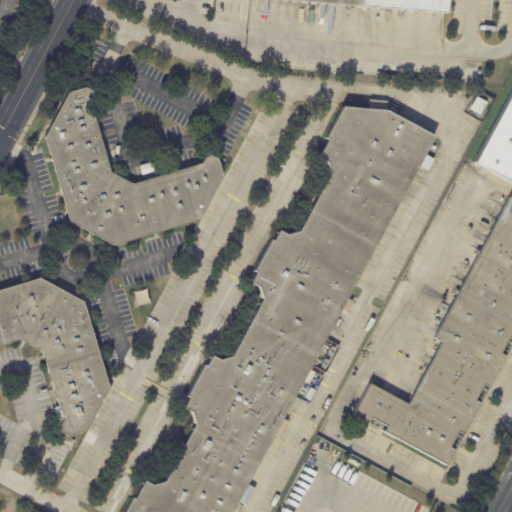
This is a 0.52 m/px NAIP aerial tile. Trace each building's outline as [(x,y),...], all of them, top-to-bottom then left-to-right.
[(263,0),(444,11),(444,0),(263,0)] [(203,222),(228,176),(211,154),(205,165),(138,187),(115,174),(109,135),(88,89),(70,93),(48,135),(73,221),(116,246),(203,222)] [(511,91),(473,162),(511,182),(511,91)] [(467,109),(475,96),(485,103),(478,115),(467,109)] [(233,511),(435,137),(385,110),(341,109),(320,157),(329,176),(301,232),(282,230),(253,280),(261,302),(236,353),(213,356),(183,408),(194,428),(164,481),(144,481),(125,511),(233,511)] [(151,163),(154,170),(140,175),(137,166),(151,162),(151,163)] [(369,383),(352,417),(450,468),(511,351),(511,196),(438,334),(404,400),(369,383)] [(88,308),(42,280),(0,292),(0,349),(12,345),(25,342),(45,353),(65,420),(71,437),(113,389),(88,308)] [(58,473),(52,484),(41,478),(47,467),(47,468),(54,455),(63,460),(56,472),(58,473)] [(237,501),(245,505),(253,488),(245,484),(237,501)]
